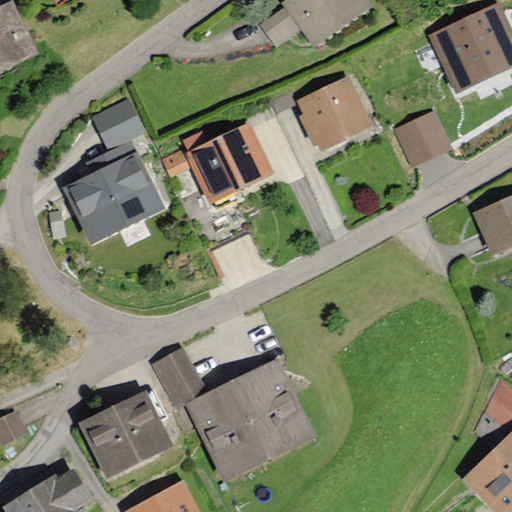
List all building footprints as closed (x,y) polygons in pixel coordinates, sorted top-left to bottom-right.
[(301,27),(314,44),(367,5),(363,0),(290,0),(285,5),(287,8),(262,26),(276,45),(301,27)] [(0,8),(0,67),(33,52),(10,4),(0,8)] [(435,35),(460,88),(511,63),(511,41),(496,7),(435,35)] [(300,101),(322,148),(369,126),(346,79),(300,101)] [(144,131),(128,100),(92,118),(107,148),(144,131)] [(450,148),(433,114),(398,132),(414,166),(450,148)] [(190,152),(212,198),(269,171),(247,125),(190,152)] [(65,188),(91,240),(162,205),(131,143),(106,155),(88,164),(93,174),(65,188)] [(511,197),(477,212),(493,252),(511,243),(511,197)] [(183,350),(155,364),(177,405),(204,390),(183,350)] [(191,407),(225,476),(309,435),(275,366),(191,407)] [(84,426),(109,474),(169,443),(144,395),(84,426)] [(0,417),(0,438),(2,443),(27,430),(16,409),(0,417)] [(511,511),(511,436),(468,479),(500,511),(511,511)] [(90,496),(76,472),(57,484),(53,479),(6,507),(8,511),(76,511),(73,506),(90,496)] [(127,511),(194,511),(180,484),(127,511)]
